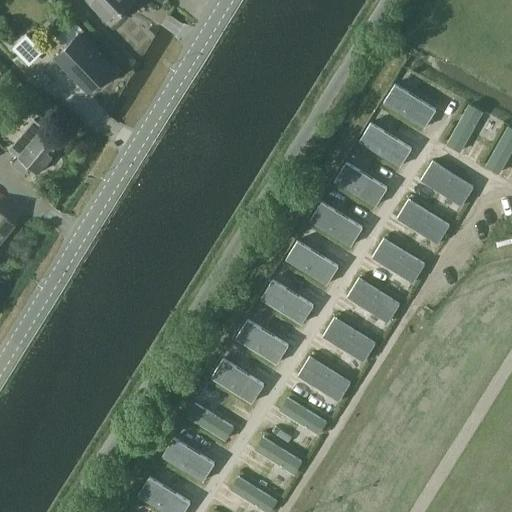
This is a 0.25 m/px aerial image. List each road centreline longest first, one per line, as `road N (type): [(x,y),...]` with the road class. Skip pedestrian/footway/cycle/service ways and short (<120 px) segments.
road 1 (residential): [(384,0),(66,511)]
road 2 (tertiary): [(0,366),(232,0)]
road 3 (track): [(419,511),(511,362)]
